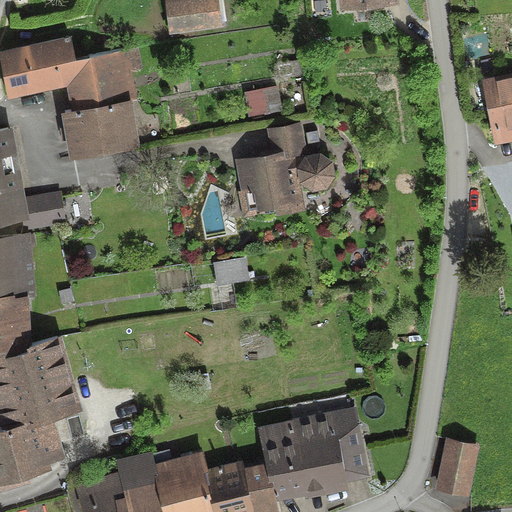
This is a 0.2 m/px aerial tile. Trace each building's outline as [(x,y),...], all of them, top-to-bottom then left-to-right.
[(168,29),(218,23),(215,0),(196,0),(165,4),(168,29)] [(63,37),(64,40),(48,43),(49,58),(37,61),(38,66),(31,73),(34,89),(68,82),(70,92),(93,87),(89,55),(72,59),(69,39),(67,39),(67,36),(63,37)] [(49,58),(48,43),(0,53),(0,58),(6,95),(34,89),(31,73),(38,66),(37,61),(49,58)] [(123,71),(136,68),(134,47),(89,55),(93,87),(125,81),(123,71)] [(302,62),(292,63),(294,75),(304,74),(302,62)] [(511,76),(484,82),(493,130),(511,126),(511,76)] [(71,157),(135,145),(125,81),(93,87),(70,92),(73,109),(63,111),(71,157)] [(273,85),(263,86),(267,108),(276,107),(273,85)] [(297,92),(285,94),(287,106),(299,104),(297,92)] [(301,151),(296,126),(269,131),(274,156),(238,162),(244,192),(239,193),(243,215),(262,212),(261,207),(263,206),(266,208),(273,207),(275,204),(277,204),(279,211),(298,207),(292,174),(299,173),(300,181),(311,188),(323,185),(330,175),(328,163),(318,156),(289,161),(288,153),(301,151)] [(23,227),(63,220),(59,196),(20,202),(6,129),(0,129),(0,222),(21,219),(23,227)] [(28,343),(19,235),(0,236),(0,355),(28,347),(27,344),(28,343)] [(239,260),(214,263),(217,284),(242,280),(239,260)] [(75,409),(55,337),(28,343),(27,344),(28,347),(0,355),(0,406),(0,408),(0,415),(3,427),(47,415),(48,417),(75,409)] [(48,417),(47,415),(3,427),(0,427),(0,479),(45,467),(43,460),(58,455),(48,417)] [(258,432),(266,469),(243,474),(251,511),(278,511),(275,496),(345,483),(344,477),(364,473),(356,435),(336,439),(332,419),(258,432)] [(438,489),(463,494),(473,445),(448,439),(438,489)] [(116,511),(164,511),(153,467),(150,454),(115,461),(119,475),(121,474),(125,496),(114,499),(116,511)] [(164,511),(214,511),(205,472),(201,454),(153,467),(164,511)] [(205,472),(214,511),(251,511),(243,474),(241,464),(220,469),(219,467),(218,468),(218,469),(205,472)] [(81,510),(89,509),(89,511),(116,511),(114,499),(125,496),(121,474),(119,475),(76,487),(81,510)]
